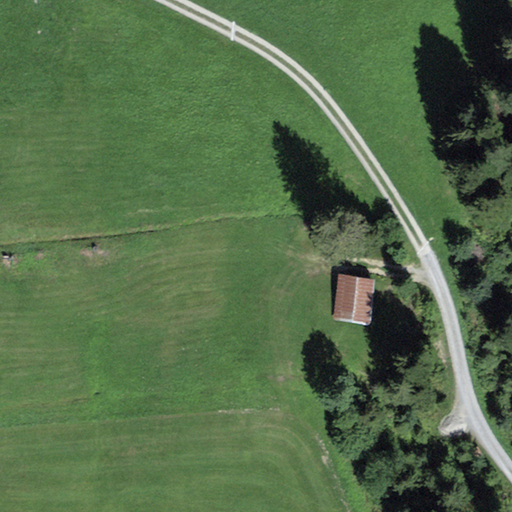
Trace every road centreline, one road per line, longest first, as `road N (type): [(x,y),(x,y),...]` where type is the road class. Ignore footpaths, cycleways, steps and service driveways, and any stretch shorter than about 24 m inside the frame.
road 1 (track): [(511,474),(472,413),(446,309),(419,246),(360,149),(299,75),(169,0)]
road 2 (track): [(312,260),(409,275),(430,270)]
